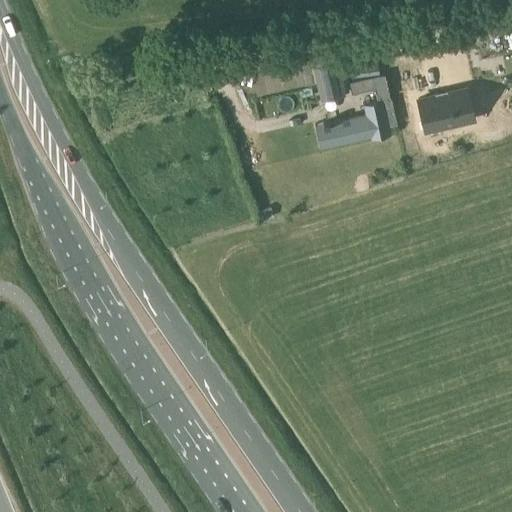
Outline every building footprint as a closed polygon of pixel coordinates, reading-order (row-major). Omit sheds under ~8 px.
[(400,44),(380,48),(391,98),(412,93),(400,44)] [(378,73),(375,49),(350,52),(353,77),(378,73)] [(344,94),(337,62),(313,68),(320,99),(344,94)] [(375,85),(378,101),(381,100),(381,101),(382,100),(390,98),(388,84),(385,73),(349,78),(351,90),(375,85)] [(435,94),(417,98),(425,130),(473,119),(466,87),(447,92),(446,89),(434,92),(435,94)] [(365,112),(324,122),(325,129),(329,146),(355,140),(371,136),(371,137),(388,133),(386,125),(382,100),(381,101),(381,100),(378,101),(363,104),(365,112)] [(246,230),(158,258),(175,311),(262,283),(246,230)] [(249,327),(258,349),(288,338),(272,295),(258,300),(255,292),(241,298),(251,326),(249,327)] [(202,351),(217,347),(209,318),(194,322),(202,351)]
